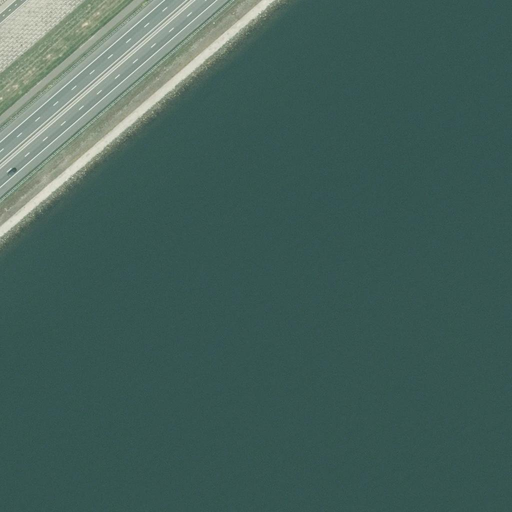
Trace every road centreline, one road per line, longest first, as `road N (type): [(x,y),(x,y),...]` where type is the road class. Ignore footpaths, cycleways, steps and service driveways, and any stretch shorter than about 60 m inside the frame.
road 1 (motorway): [(0,178),(207,0)]
road 2 (motorway): [(176,0),(0,152)]
